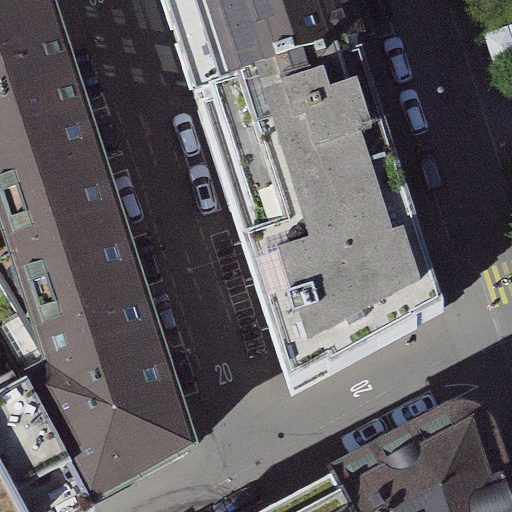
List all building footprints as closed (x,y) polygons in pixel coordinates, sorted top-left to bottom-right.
[(0,0),(0,405),(11,426),(56,511),(87,511),(192,458),(43,0),(0,0)] [(156,0),(197,125),(355,75),(331,0),(156,0)] [(430,320),(355,75),(197,125),(282,403),(430,320)] [(0,511),(56,511),(11,426),(0,431),(0,511)] [(333,511),(509,511),(493,464),(486,451),(475,436),(462,429),(448,429),(437,434),(325,490),(333,511)] [(333,511),(325,490),(284,511),(333,511)]
